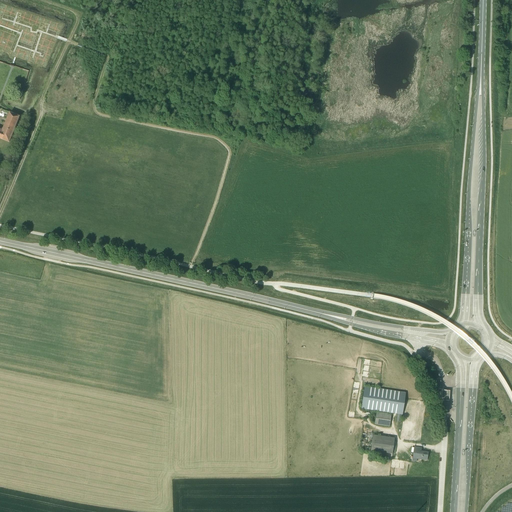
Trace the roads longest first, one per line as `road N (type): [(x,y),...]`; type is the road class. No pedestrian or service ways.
road 1 (secondary): [(335,317),(0,241)]
road 2 (primary): [(480,64),(465,292)]
road 3 (primary): [(478,292),(480,64)]
road 4 (unclassified): [(439,511),(442,424),(417,338)]
road 5 (primary): [(460,382),(453,511)]
road 6 (primary): [(466,511),(473,382)]
